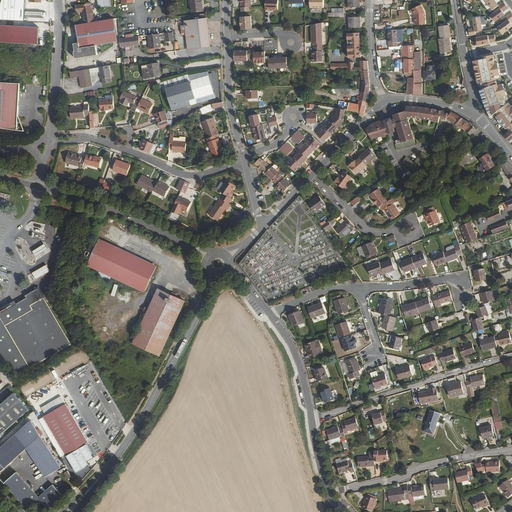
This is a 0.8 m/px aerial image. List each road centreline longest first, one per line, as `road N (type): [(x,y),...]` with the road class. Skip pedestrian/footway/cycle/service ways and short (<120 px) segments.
road 1 (tertiary): [(207,290),(133,432),(66,511)]
road 2 (unclassified): [(511,358),(311,422)]
road 3 (residential): [(327,492),(511,450)]
road 4 (tertiary): [(196,248),(127,213),(37,186)]
road 5 (residential): [(244,159),(184,174),(87,137)]
road 6 (residential): [(55,0),(50,135)]
road 7 (residential): [(243,155),(228,101),(227,36)]
